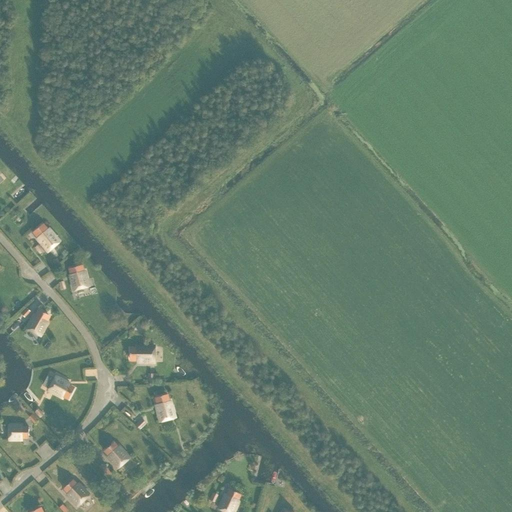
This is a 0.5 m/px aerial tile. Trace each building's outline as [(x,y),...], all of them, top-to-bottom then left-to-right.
[(42,240),(40,242),(48,252),(60,242),(48,228),(47,230),(42,225),(34,232),(42,240)] [(38,244),(34,248),(40,254),(44,250),(38,244)] [(70,268),(73,279),(71,279),(74,290),(89,286),(85,271),(82,272),(81,266),(70,268)] [(64,280),(58,282),(60,290),(66,289),(64,280)] [(30,311),(26,308),(21,314),(25,317),(30,311)] [(39,310),(34,319),(32,318),(26,328),(40,336),(48,322),(46,321),(49,316),(39,310)] [(130,359),(141,359),(141,362),(154,362),(155,347),(137,346),(137,349),(130,349),(130,359)] [(73,389),(64,384),(65,382),(55,376),(48,390),(62,397),(63,395),(69,398),(73,389)] [(156,397),(159,409),(157,409),(160,422),(175,418),(171,401),(168,401),(166,395),(156,397)] [(128,405),(126,409),(134,413),(136,408),(128,405)] [(44,414),(38,408),(34,413),(40,419),(44,414)] [(38,420),(32,414),(28,418),(34,424),(38,420)] [(146,423),(141,419),(135,425),(140,429),(146,423)] [(18,427),(18,425),(9,425),(8,440),(22,440),(22,438),(29,438),(29,427),(18,427)] [(105,450),(112,458),(110,460),(118,468),(130,458),(119,446),(117,448),(113,443),(105,450)] [(103,463),(98,467),(105,473),(109,469),(103,463)] [(64,488),(72,496),(70,497),(78,506),(89,495),(78,483),(76,485),(72,481),(64,488)] [(225,511),(233,511),(239,501),(237,499),(240,494),(230,489),(225,499),(223,498),(218,508),(225,511)] [(213,492),(209,500),(215,502),(218,495),(213,492)]
